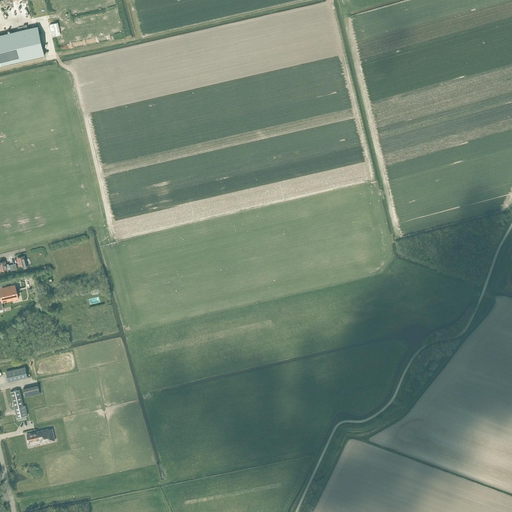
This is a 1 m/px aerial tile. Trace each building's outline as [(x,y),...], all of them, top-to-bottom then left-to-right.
[(58,23),(50,24),(52,36),(56,35),(56,36),(60,35),(58,23)] [(0,65),(45,55),(38,26),(0,34),(0,65)] [(19,260),(18,260),(19,265),(22,264),(22,265),(23,265),(24,268),(27,267),(26,263),(24,256),(18,258),(19,260)] [(1,303),(18,299),(15,284),(0,287),(0,300),(1,303)] [(25,367),(6,371),(8,382),(28,377),(25,367)] [(25,397),(40,393),(38,385),(23,389),(25,397)] [(19,389),(10,391),(16,418),(27,415),(25,406),(23,406),(19,389)] [(48,429),(38,431),(40,439),(41,444),(55,440),(52,429),(48,429)] [(38,431),(27,434),(28,442),(40,439),(38,431)]
